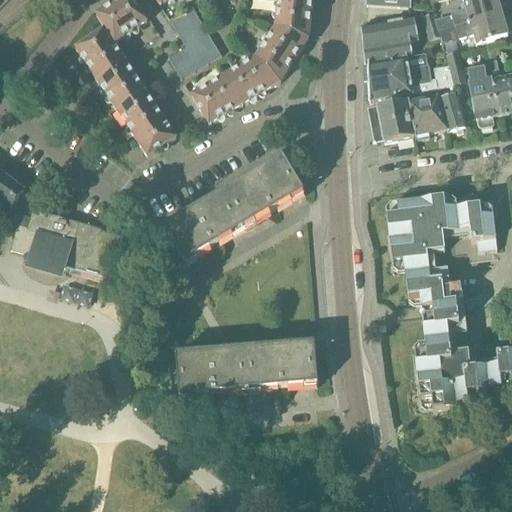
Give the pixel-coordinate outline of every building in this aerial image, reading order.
[(123,0),(96,18),(105,32),(114,47),(146,25),(129,0),(123,0)] [(278,0),(275,31),(308,43),(312,0),(278,0)] [(409,11),(410,0),(367,0),(367,8),(409,11)] [(452,18),(456,29),(501,16),(499,8),(506,6),(504,0),(469,0),(463,2),(466,12),(452,16),(452,18)] [(172,27),(182,44),(183,45),(183,47),(183,48),(183,49),(183,50),(182,51),(182,53),(181,53),(179,55),(170,60),(182,82),(222,58),(194,13),(172,27)] [(501,16),(456,29),(459,42),(473,38),(476,48),(507,39),(507,36),(511,34),(511,27),(510,22),(503,24),(501,16)] [(435,23),(433,17),(422,20),(429,44),(440,41),(438,34),(435,23)] [(452,18),(435,23),(438,34),(456,29),(452,18)] [(364,29),(365,42),(365,51),(409,43),(418,41),(417,33),(415,19),(364,29)] [(275,31),(255,61),(279,87),(308,43),(275,31)] [(114,47),(105,32),(75,52),(96,82),(124,63),(113,47),(114,47)] [(412,58),(409,43),(365,51),(366,67),(412,58)] [(446,60),(448,70),(454,90),(466,88),(459,57),(456,57),(455,58),(454,58),(447,59),(446,60)] [(428,95),(436,94),(454,90),(448,70),(433,72),(435,84),(431,84),(429,68),(410,72),(408,60),(369,67),(370,105),(414,99),(413,98),(428,95)] [(255,61),(224,80),(241,109),(279,87),(255,61)] [(96,82),(116,112),(144,94),(124,63),(96,82)] [(496,69),(488,71),(498,121),(511,118),(511,79),(499,82),(496,69)] [(492,122),(498,121),(488,71),(466,75),(476,125),(477,125),(478,131),(480,133),(491,131),(493,129),(492,122)] [(241,109),(224,80),(192,99),(209,128),(241,109)] [(454,90),(436,94),(439,104),(449,137),(456,135),(457,137),(463,136),(463,133),(467,132),(457,99),(454,90)] [(116,112),(136,143),(164,123),(144,94),(116,112)] [(430,103),(408,107),(415,141),(417,141),(418,145),(430,142),(429,139),(447,135),(439,104),(436,94),(428,95),(430,103)] [(415,141),(408,107),(407,106),(369,113),(375,146),(384,144),(385,147),(414,142),(415,141)] [(176,142),(164,123),(136,143),(148,160),(176,142)] [(283,161),(223,196),(244,232),(304,197),(283,161)] [(33,204),(0,177),(0,205),(17,219),(22,213),(25,215),(33,204)] [(184,267),(244,232),(223,196),(163,231),(184,267)] [(418,298),(420,312),(425,354),(413,355),(419,403),(430,401),(432,413),(481,407),(479,396),(511,392),(511,355),(497,357),(499,369),(471,372),(469,354),(452,356),(448,329),(460,328),(457,304),(446,305),(443,282),(431,283),(428,256),(446,254),(444,236),(471,233),(473,244),(478,244),(479,255),(498,253),(494,217),(483,219),(481,207),(445,211),(443,200),(396,205),(397,217),(386,218),(391,265),(403,264),(407,299),(418,298)] [(34,215),(29,233),(33,234),(33,235),(41,237),(68,244),(65,271),(66,271),(67,266),(111,278),(116,263),(122,240),(102,235),(103,233),(34,215)] [(41,237),(33,235),(33,234),(29,233),(19,230),(12,253),(31,258),(30,261),(32,261),(41,237)] [(122,238),(122,240),(116,263),(128,266),(134,242),(122,238)] [(315,347),(245,353),(249,395),(318,389),(315,347)] [(179,400),(249,395),(245,353),(176,358),(179,400)]
